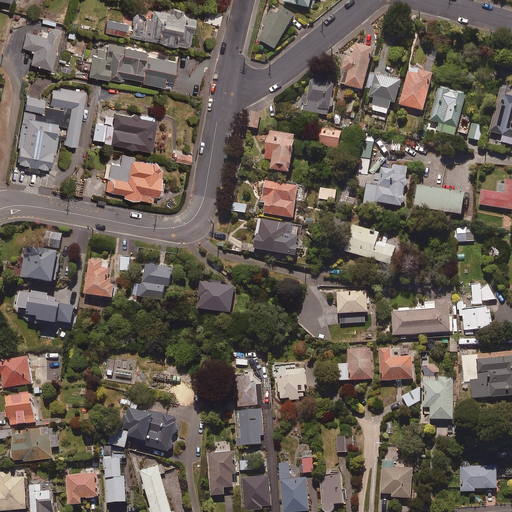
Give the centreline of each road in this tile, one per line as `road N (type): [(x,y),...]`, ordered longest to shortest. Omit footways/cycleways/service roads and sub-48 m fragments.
road 1 (residential): [(0,204),(38,202),(163,222),(192,218)]
road 2 (residential): [(371,0),(286,69),(230,90)]
road 3 (residential): [(230,90),(210,195),(192,218)]
